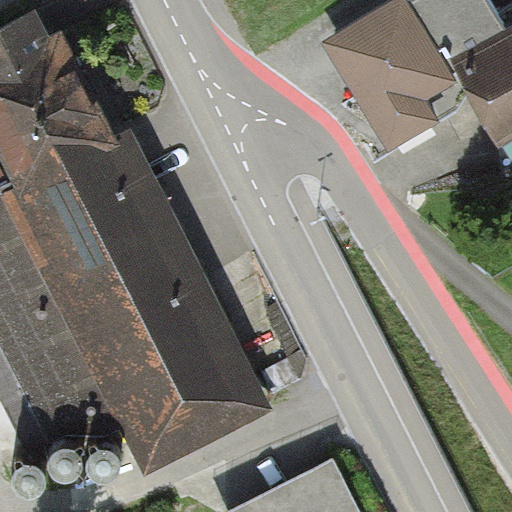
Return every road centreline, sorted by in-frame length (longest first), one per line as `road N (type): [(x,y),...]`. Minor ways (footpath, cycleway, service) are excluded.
road 1 (unclassified): [(422,511),(246,165),(232,110)]
road 2 (residential): [(511,432),(329,157),(283,122),(232,110)]
road 3 (unclassified): [(232,110),(196,63),(165,0)]
